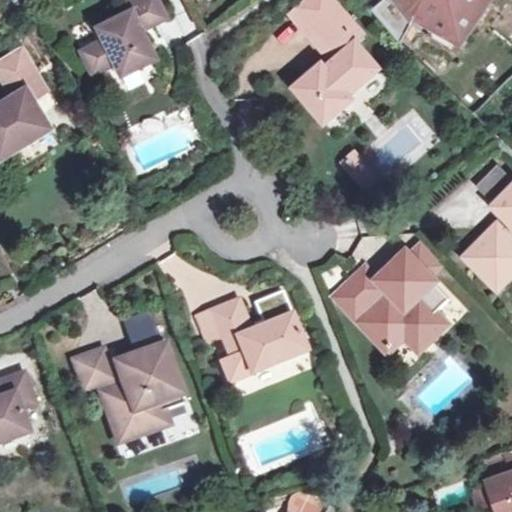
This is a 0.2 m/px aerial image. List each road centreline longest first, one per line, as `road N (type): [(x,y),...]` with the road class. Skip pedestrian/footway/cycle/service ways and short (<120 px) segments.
road 1 (residential): [(205,213),(0,325)]
road 2 (residential): [(205,213),(223,247),(260,242),(271,226),(270,207),(241,184)]
